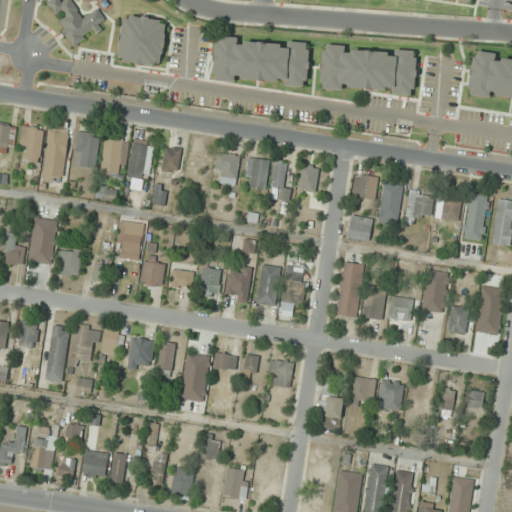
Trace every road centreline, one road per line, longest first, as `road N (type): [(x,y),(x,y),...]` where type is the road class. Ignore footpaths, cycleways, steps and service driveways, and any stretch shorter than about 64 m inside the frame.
road 1 (residential): [(511,171),(0,94)]
road 2 (residential): [(508,372),(0,291)]
road 3 (residential): [(290,511),(345,146)]
road 4 (residential): [(511,32),(220,11),(186,0)]
road 5 (residential): [(490,511),(511,346)]
